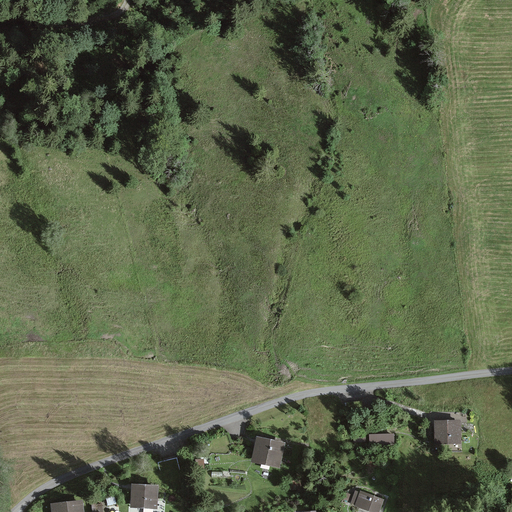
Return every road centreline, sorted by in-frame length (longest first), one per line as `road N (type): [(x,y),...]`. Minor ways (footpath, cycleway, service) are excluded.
road 1 (unclassified): [(511,370),(299,394),(77,471),(14,511)]
road 2 (track): [(0,27),(124,13),(126,0)]
